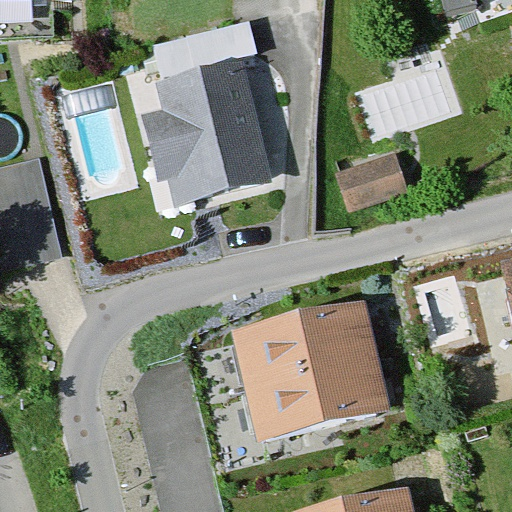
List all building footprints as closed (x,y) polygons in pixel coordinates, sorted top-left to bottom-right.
[(78,0),(0,0),(0,14),(79,12),(78,0)] [(511,20),(511,0),(500,0),(508,22),(511,20)] [(174,175),(181,202),(275,181),(248,62),(157,82),(163,109),(144,113),(158,178),(174,175)] [(333,179),(343,218),(401,202),(390,163),(333,179)] [(0,279),(54,267),(31,175),(0,182),(0,279)] [(511,269),(488,275),(511,369),(511,269)] [(353,313),(220,346),(245,446),(378,414),(353,313)] [(398,511),(394,494),(318,511),(398,511)]
